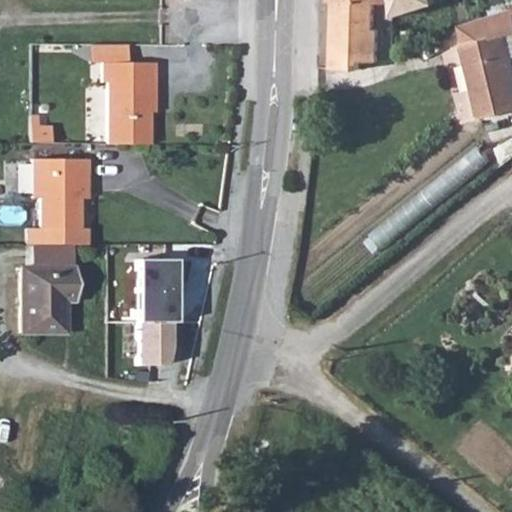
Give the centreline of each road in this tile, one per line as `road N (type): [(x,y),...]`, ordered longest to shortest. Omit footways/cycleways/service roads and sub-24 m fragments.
road 1 (unknown): [(0,373),(210,424),(303,361),(418,471)]
road 2 (tertiary): [(224,370),(250,268),(275,108),(279,0)]
road 3 (unclassified): [(224,370),(284,364),(361,318),(511,184)]
road 4 (tertiary): [(182,511),(224,370)]
